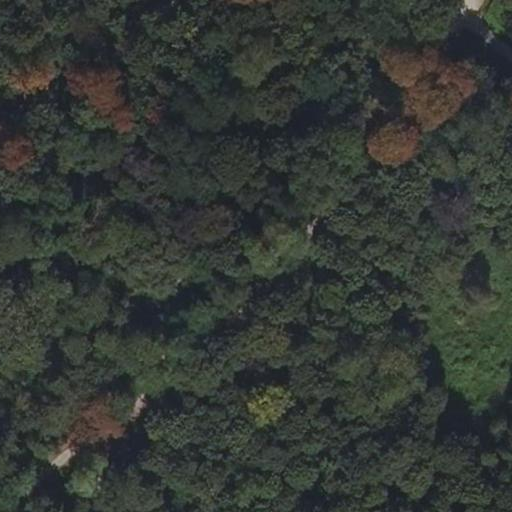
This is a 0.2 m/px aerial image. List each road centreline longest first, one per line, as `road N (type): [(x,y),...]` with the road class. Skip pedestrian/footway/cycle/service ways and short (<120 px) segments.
road 1 (unknown): [(96,511),(107,427),(183,360),(320,214),(462,17)]
road 2 (track): [(173,0),(0,119)]
road 3 (track): [(0,506),(107,427)]
